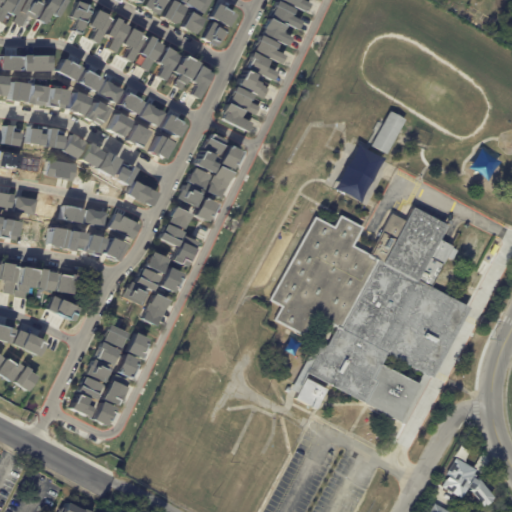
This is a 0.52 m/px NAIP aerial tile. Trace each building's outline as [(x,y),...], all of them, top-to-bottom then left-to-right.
[(0,0),(17,0),(10,15),(4,12),(0,18),(0,0)] [(10,20),(20,0),(37,0),(39,1),(30,18),(24,15),(19,25),(10,20)] [(35,18),(44,0),(63,0),(55,16),(49,13),(43,23),(35,18)] [(76,33),(67,29),(71,18),(66,16),(73,0),(87,7),(76,33)] [(143,0),(162,0),(155,14),(140,7),(143,0)] [(168,0),(183,7),(174,24),(159,16),(168,0)] [(175,0),(207,0),(199,14),(175,1),(175,0)] [(278,0),(298,0),(306,4),(302,12),(278,0)] [(266,15),(273,1),(288,8),(285,14),(297,20),(293,28),(266,15)] [(212,4),(231,14),(224,27),(205,17),(212,4)] [(93,43),(85,39),(90,28),(85,25),(92,10),(106,17),(93,43)] [(186,11),(201,19),(193,35),(178,27),(186,11)] [(257,32),(264,18),(279,25),(277,31),(288,37),(284,45),(257,32)] [(110,52),(102,48),(108,37),(102,34),(110,19),(124,26),(110,52)] [(207,21),(222,29),(213,46),(198,38),(207,21)] [(127,62),(119,58),(124,47),(118,44),(126,29),(140,36),(127,62)] [(144,70),(136,66),(142,55),(136,52),(143,36),(157,43),(144,70)] [(250,50),(257,36),(272,44),(270,49),(281,55),(277,64),(250,50)] [(160,80),(152,76),(158,65),(152,62),(160,46),(174,53),(160,80)] [(241,67),(248,52),(264,60),(261,66),(272,72),(268,80),(241,67)] [(23,55),(23,70),(51,71),(51,55),(30,55),(30,54),(23,55)] [(177,90),(170,86),(175,75),(169,72),(177,57),(191,64),(177,90)] [(194,98),(186,94),(192,83),(186,80),(193,65),(207,72),(194,98)] [(234,84),(241,70),(256,77),(253,83),(265,89),(261,97),(234,84)] [(46,86),(30,84),(28,95),(27,94),(26,103),(42,105),(46,86)] [(66,90),(50,87),(48,97),(47,105),(56,105),(56,106),(62,107),(63,104),(64,104),(66,90)] [(226,101),(233,87),(248,94),(245,100),(257,106),(253,114),(226,101)] [(143,102),(127,92),(125,94),(124,94),(120,100),(123,102),(121,105),(136,114),(143,102)] [(109,109),(95,101),(91,109),(90,108),(85,117),(100,126),(109,109)] [(148,103),(153,106),(152,107),(158,110),(158,109),(163,112),(163,113),(156,125),(139,115),(146,103),(147,104),(148,103)] [(216,118),(223,104),(238,111),(235,117),(247,123),(243,131),(216,118)] [(121,137),(131,120),(117,112),(108,129),(121,137)] [(404,120),(385,155),(370,146),(388,112),(404,120)] [(168,113),(172,116),(171,119),(173,116),(175,117),(174,118),(181,122),(185,125),(178,137),(160,127),(168,113)] [(135,123),(150,131),(142,146),(133,141),(131,143),(126,140),(135,123)] [(10,125),(4,124),(1,143),(17,146),(19,133),(18,132),(18,129),(13,128),(13,125),(10,125)] [(29,127),(38,129),(38,133),(44,134),(42,145),(26,142),(29,127)] [(214,155),(199,148),(206,133),(221,141),(214,155)] [(158,135),(173,143),(165,158),(157,155),(156,156),(149,152),(158,135)] [(214,163),(223,145),(235,151),(225,169),(214,163)] [(370,196),(388,164),(355,145),(330,188),(357,202),(363,191),(370,196)] [(205,173),(190,166),(198,151),(213,158),(205,173)] [(46,159),(73,164),(71,179),(44,175),(46,159)] [(200,191),(213,166),(227,173),(214,198),(200,191)] [(197,190),(182,182),(189,168),(204,175),(197,190)] [(133,181),(142,185),(142,184),(149,187),(149,188),(158,192),(151,206),(144,203),(143,204),(132,198),(133,198),(126,194),(133,181)] [(171,197),(179,183),(196,191),(189,206),(171,197)] [(0,192),(12,194),(10,204),(4,203),(3,209),(0,208),(0,192)] [(188,215),(197,197),(210,203),(200,221),(188,215)] [(154,238),(170,207),(185,215),(170,246),(154,238)] [(312,217),(331,226),(337,215),(360,227),(350,246),(367,255),(388,213),(402,220),(409,207),(442,225),(435,239),(448,246),(427,287),(464,308),(460,316),(430,371),(427,377),(384,354),(378,364),(415,384),(395,422),(305,373),(316,353),(312,351),(309,349),(314,340),(324,346),(334,328),(313,316),(302,337),(272,320),(279,307),(267,300),(312,217)] [(114,213),(138,225),(131,239),(106,227),(114,213)] [(0,238),(10,240),(13,222),(0,219),(0,238)] [(67,230),(63,248),(57,246),(57,248),(51,246),(52,245),(47,244),(50,226),(67,230)] [(69,230),(85,233),(82,246),(81,246),(80,249),(74,248),(74,251),(68,250),(68,249),(65,248),(69,230)] [(167,261),(180,236),(192,243),(180,268),(167,261)] [(114,262),(121,244),(105,238),(98,256),(114,262)] [(139,266),(147,251),(163,259),(155,274),(139,266)] [(15,265),(32,268),(28,290),(22,289),(20,298),(9,297),(15,265)] [(8,295),(0,293),(0,287),(1,281),(0,280),(0,266),(13,268),(8,295)] [(153,287),(163,267),(178,275),(168,294),(153,287)] [(153,277),(146,290),(129,282),(136,269),(153,277)] [(32,288),(35,270),(50,272),(47,290),(32,288)] [(51,293),(55,273),(70,276),(66,295),(51,293)] [(141,291),(134,307),(116,298),(121,289),(124,291),(127,284),(141,291)] [(137,319),(150,293),(163,300),(151,325),(137,319)] [(47,296),(72,308),(65,322),(40,310),(47,296)] [(97,340),(105,324),(122,333),(114,348),(97,340)] [(9,329),(0,326),(0,342),(6,344),(9,329)] [(6,345),(12,331),(39,344),(32,358),(6,345)] [(121,350),(130,332),(142,339),(133,356),(121,350)] [(89,357),(97,342),(114,350),(106,365),(89,357)] [(112,371),(121,353),(132,359),(123,376),(112,371)] [(1,383),(0,382),(0,359),(1,358),(13,368),(1,383)] [(81,374),(89,359),(106,367),(98,382),(81,374)] [(19,392),(7,382),(19,367),(31,377),(19,392)] [(97,398),(110,373),(123,380),(111,405),(97,398)] [(72,391),(79,376),(96,384),(89,400),(72,391)] [(303,379),(323,389),(313,409),(293,399),(303,379)] [(63,407),(70,392),(87,400),(80,416),(63,407)] [(87,418),(96,400),(109,407),(100,425),(87,418)] [(477,473),(467,490),(466,489),(459,500),(439,488),(444,481),(445,481),(448,477),(445,475),(455,460),(477,473)] [(65,502),(80,509),(81,508),(88,511),(58,511),(60,507),(62,508),(65,502)]
